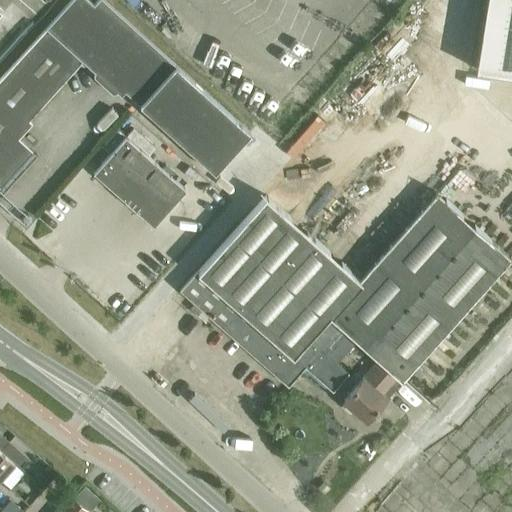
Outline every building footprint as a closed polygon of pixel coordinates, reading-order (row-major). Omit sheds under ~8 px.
[(0,186),(33,151),(15,134),(82,60),(121,95),(125,91),(215,172),(251,132),(104,0),(97,0),(94,4),(89,0),(71,0),(46,27),(0,77),(0,186)] [(511,0),(485,0),(474,69),(511,74),(511,0)] [(93,171),(152,224),(184,188),(147,155),(154,147),(133,127),(126,136),(125,135),(93,171)] [(180,289),(274,372),(280,365),(293,377),(304,364),(332,389),(347,372),(324,352),(345,328),(379,358),(343,398),(345,400),(343,403),(351,410),(354,407),(366,418),(386,396),(402,378),(510,256),(436,191),(360,277),(265,194),(180,289)] [(0,477),(0,478),(14,462),(24,471),(33,461),(0,431),(0,477)] [(83,482),(74,491),(91,507),(100,497),(83,482)] [(322,482),(317,489),(323,494),(328,488),(322,482)] [(72,494),(56,511),(89,511),(90,511),(89,510),(72,494)]
